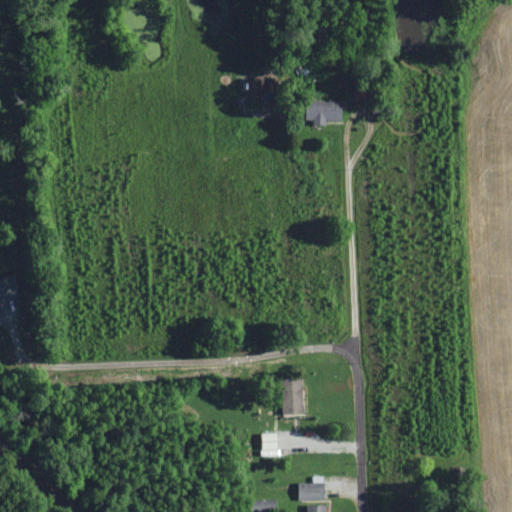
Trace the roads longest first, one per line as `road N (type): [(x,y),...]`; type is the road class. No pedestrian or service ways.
road 1 (residential): [(361,511),(346,123)]
road 2 (residential): [(356,349),(159,364),(23,363)]
